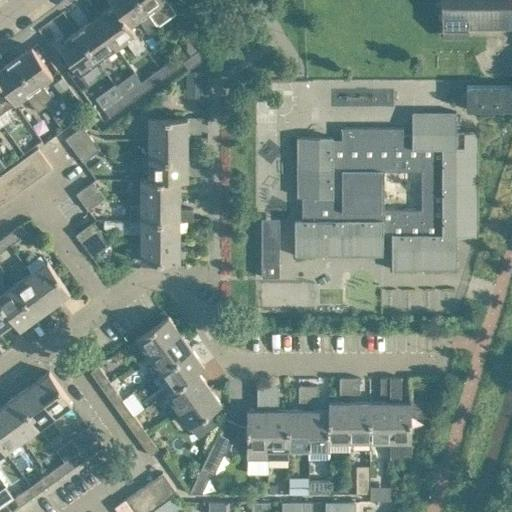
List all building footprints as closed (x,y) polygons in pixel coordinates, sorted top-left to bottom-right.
[(158,26),(139,0),(110,0),(113,4),(129,27),(139,20),(148,33),(158,26)] [(167,0),(139,0),(158,26),(176,12),(167,0)] [(443,0),(443,28),(498,28),(497,0),(443,0)] [(129,27),(113,4),(95,18),(116,47),(125,40),(135,54),(144,48),(129,27)] [(116,47),(95,18),(77,31),(97,60),(116,47)] [(97,60),(77,31),(58,45),(69,59),(63,64),(81,89),(89,84),(81,72),(97,60)] [(32,46),(13,60),(46,106),(54,100),(42,83),(53,76),(32,46)] [(207,55),(201,48),(187,58),(183,51),(178,55),(184,63),(188,69),(207,55)] [(165,77),(184,63),(178,55),(159,68),(165,77)] [(46,106),(13,60),(0,69),(0,80),(9,95),(15,104),(26,95),(41,116),(49,111),(46,106)] [(146,90),(165,77),(159,68),(140,82),(146,90)] [(206,73),(189,73),(189,98),(206,98),(206,73)] [(0,101),(9,95),(0,80),(0,120),(3,125),(11,119),(0,103),(0,101)] [(128,103),(146,90),(140,82),(122,95),(128,103)] [(511,86),(480,86),(466,86),(466,109),(511,109),(511,86)] [(109,117),(128,103),(122,95),(104,108),(109,117)] [(391,247),(391,269),(456,269),(457,234),(478,234),(478,131),(457,131),(457,112),(412,111),(412,133),(403,133),(403,127),(342,127),(342,137),(297,137),(297,196),(302,196),(302,219),(295,219),(295,255),(383,255),(383,247),(391,247)] [(148,117),(148,139),(187,139),(187,117),(148,117)] [(71,145),(88,133),(82,125),(65,137),(71,145)] [(77,153),(94,141),(88,133),(71,145),(77,153)] [(187,159),(187,139),(148,139),(148,159),(187,159)] [(99,149),(94,141),(77,153),(83,161),(99,149)] [(52,167),(43,154),(38,147),(28,154),(42,174),(52,167)] [(42,174),(28,154),(19,161),(33,181),(42,174)] [(187,179),(187,159),(148,159),(148,179),(179,179),(187,179)] [(33,181),(19,161),(9,168),(23,188),(33,181)] [(23,188),(9,168),(0,174),(0,176),(13,195),(23,188)] [(13,195),(0,176),(0,197),(3,202),(13,195)] [(179,200),(179,180),(179,179),(148,179),(140,179),(140,200),(179,200)] [(82,201),(99,189),(93,181),(76,193),(82,201)] [(87,209),(104,197),(99,189),(82,201),(87,209)] [(290,252),(292,198),(274,197),(273,251),(290,252)] [(179,209),(179,200),(140,200),(140,205),(131,205),(131,220),(140,220),(179,220),(191,220),(191,209),(179,209)] [(179,241),(179,220),(140,220),(140,241),(179,241)] [(81,242),(98,230),(93,222),(76,234),(81,242)] [(27,232),(21,224),(4,236),(10,244),(27,232)] [(87,250),(104,238),(98,230),(81,242),(87,250)] [(0,251),(10,244),(4,236),(0,239),(0,251)] [(179,261),(179,241),(140,241),(141,261),(179,261)] [(47,260),(30,272),(53,304),(70,292),(47,260)] [(279,276),(279,261),(261,261),(261,276),(279,276)] [(36,316),(53,304),(30,272),(13,285),(36,316)] [(20,328),(36,316),(13,285),(0,294),(0,301),(13,320),(14,320),(20,328)] [(0,329),(13,320),(0,301),(0,329)] [(168,315),(136,338),(148,354),(180,331),(168,315)] [(191,347),(180,331),(148,354),(160,370),(191,347)] [(204,365),(191,347),(160,370),(172,387),(172,388),(198,369),(198,370),(204,365)] [(98,365),(90,371),(102,387),(110,381),(98,365)] [(210,386),(198,370),(198,369),(172,388),(172,387),(165,392),(178,409),(210,386)] [(72,402),(49,371),(33,383),(55,415),(72,402)] [(349,393),(349,377),(340,377),(340,393),(349,393)] [(359,393),(359,377),(349,377),(349,393),(359,393)] [(390,393),(390,377),(380,377),(380,393),(390,393)] [(400,393),(400,377),(390,377),(390,393),(400,393)] [(121,397),(110,381),(102,387),(113,402),(121,397)] [(55,415),(33,383),(16,395),(39,427),(55,415)] [(267,448),(268,385),(258,385),(258,409),(247,409),(247,459),(267,459),(267,448)] [(288,448),(288,409),(278,409),(278,385),(268,385),(267,448),(288,448)] [(308,401),(308,385),(299,385),(299,401),(308,401)] [(318,385),(308,385),(308,401),(318,401),(318,385)] [(221,403),(210,386),(178,409),(190,426),(221,403)] [(90,392),(79,400),(93,421),(104,413),(90,392)] [(411,401),(400,401),(400,393),(390,393),(390,401),(390,440),(390,457),(411,457),(411,401)] [(39,427),(16,395),(0,406),(0,407),(22,439),(39,427)] [(134,414),(121,397),(113,402),(125,420),(134,414)] [(349,450),(349,440),(349,401),(328,401),(328,409),(329,409),(329,450),(330,450),(349,450)] [(369,440),(369,401),(349,401),(349,440),(369,440)] [(390,440),(390,401),(369,401),(369,440),(390,440)] [(22,439),(0,407),(0,443),(5,450),(22,439)] [(308,448),(308,409),(288,409),(288,448),(308,448)] [(329,409),(328,409),(308,409),(308,448),(308,458),(330,458),(330,450),(329,450),(329,409)] [(146,432),(134,414),(125,420),(138,438),(146,432)] [(240,424),(225,418),(212,447),(226,453),(227,454),(240,424)] [(158,449),(146,432),(138,438),(150,455),(158,449)] [(86,458),(103,445),(97,437),(80,450),(86,458)] [(217,473),(226,453),(212,447),(204,468),(217,473)] [(69,470),(86,458),(80,450),(63,462),(69,470)] [(69,470),(63,462),(47,474),(53,482),(69,470)] [(177,491),(162,471),(153,478),(167,498),(177,491)] [(36,494),(53,482),(47,474),(30,485),(36,494)] [(167,498),(153,478),(143,485),(158,505),(167,498)] [(369,478),(358,478),(358,493),(369,493),(369,478)] [(20,505),(36,494),(30,485),(14,497),(20,505)] [(158,505),(143,485),(134,492),(148,511),(158,505)] [(147,511),(148,511),(134,492),(124,499),(133,511),(147,511)] [(0,511),(10,511),(20,505),(14,497),(0,507),(0,511)] [(133,511),(124,499),(115,506),(118,511),(133,511)] [(217,511),(217,501),(209,501),(208,511),(217,511)] [(225,511),(226,501),(217,501),(217,511),(225,511)] [(260,511),(260,501),(252,501),(251,511),(260,511)] [(269,511),(269,501),(260,501),(260,511),(269,511)] [(303,511),(303,501),(282,501),(282,511),(303,511)] [(312,511),(312,501),(303,501),(303,511),(312,511)] [(346,511),(347,501),(325,501),(325,511),(346,511)]
